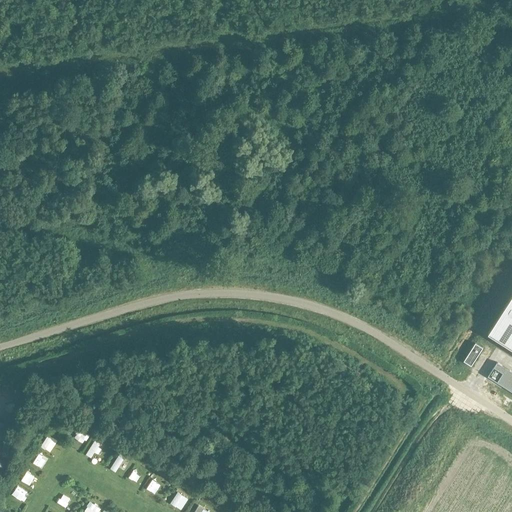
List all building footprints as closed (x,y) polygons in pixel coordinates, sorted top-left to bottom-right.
[(511,294),(488,333),(511,347),(511,294)] [(471,366),(483,348),(476,343),(475,343),(463,361),(464,362),(471,366)] [(511,371),(497,362),(493,367),(502,373),(497,382),(488,376),(488,377),(511,392),(511,371)] [(77,440),(86,444),(89,438),(79,434),(77,440)] [(48,439),(41,451),(50,457),(57,445),(48,439)] [(37,457),(32,465),(37,469),(42,461),(37,457)] [(122,467),(117,474),(125,480),(130,473),(122,467)] [(155,482),(151,492),(162,497),(166,487),(155,482)] [(11,499),(23,506),(28,497),(17,490),(11,499)] [(172,509),(177,511),(184,511),(189,503),(177,498),(172,509)] [(62,500),(58,509),(66,511),(70,503),(62,500)]
